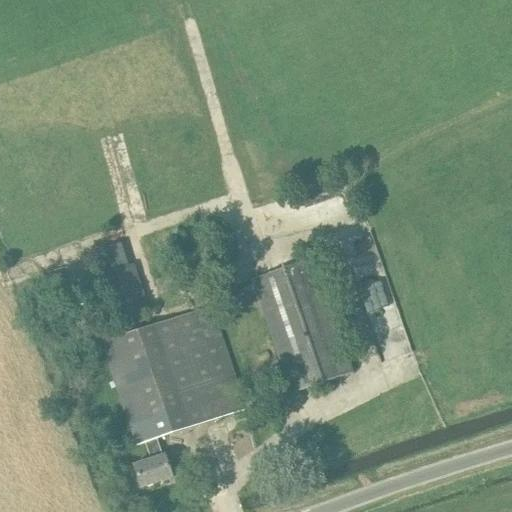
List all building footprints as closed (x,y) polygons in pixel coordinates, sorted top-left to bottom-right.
[(104,274),(98,276),(114,323),(151,308),(133,262),(128,264),(122,245),(98,253),(104,274)] [(209,248),(183,256),(194,299),(221,291),(209,248)] [(352,374),(345,355),(313,260),(252,281),(291,395),(352,374)] [(64,266),(48,271),(52,281),(67,276),(64,266)] [(246,410),(212,307),(101,344),(135,447),(146,443),(152,460),(133,466),(140,489),(171,479),(163,456),(161,457),(156,440),(246,410)] [(264,411),(248,414),(251,426),(267,422),(264,411)] [(110,437),(98,440),(102,455),(115,451),(110,437)]
